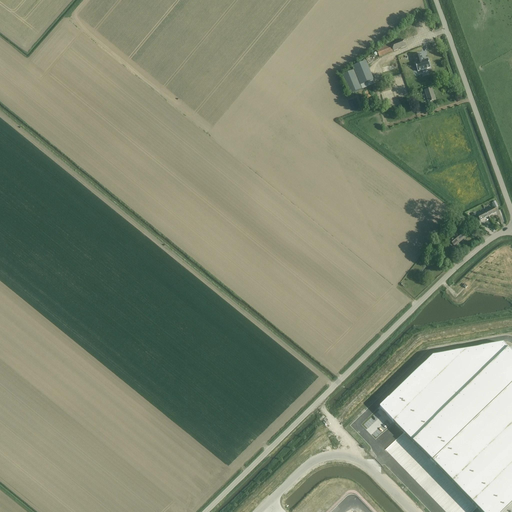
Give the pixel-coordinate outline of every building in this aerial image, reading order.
[(405,47),(403,40),(391,44),(390,42),(384,44),(385,46),(376,49),(379,57),(405,47)] [(414,56),(413,56),(416,63),(415,63),(416,66),(417,68),(418,71),(418,72),(421,71),(422,71),(422,73),(427,71),(427,69),(430,68),(427,60),(423,61),(421,54),(414,56)] [(362,90),(374,85),(373,81),(374,81),(366,61),(352,67),(354,70),(340,76),(348,95),(362,89),(362,90)] [(391,86),(390,83),(382,85),(383,88),(382,88),(383,93),(392,90),(391,86)] [(428,103),(435,100),(432,89),(424,91),(428,103)] [(485,212),(488,217),(496,213),(493,208),(485,212)] [(480,221),(488,217),(485,212),(477,216),(480,221)] [(453,221),(447,226),(450,230),(456,225),(453,221)] [(458,233),(456,231),(451,235),(452,238),(449,240),(451,242),(449,243),(450,245),(451,247),(452,247),(454,246),(454,247),(464,238),(459,232),(458,233)] [(434,355),(379,407),(480,511),(503,511),(511,504),(511,353),(502,343),(488,346),(434,355)]
